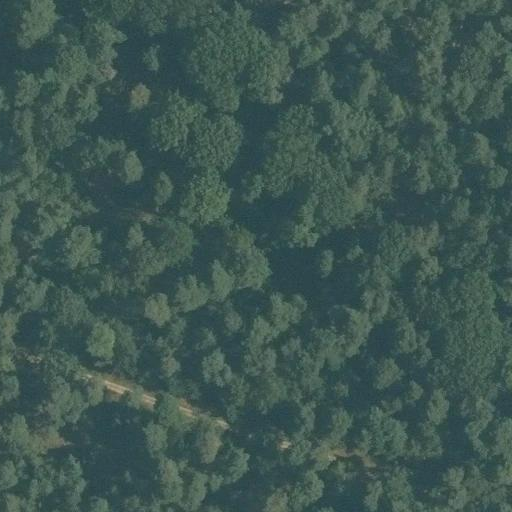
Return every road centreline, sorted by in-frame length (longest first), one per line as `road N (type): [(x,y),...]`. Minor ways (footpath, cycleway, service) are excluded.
road 1 (track): [(168,0),(511,434)]
road 2 (track): [(0,348),(398,482),(511,489)]
